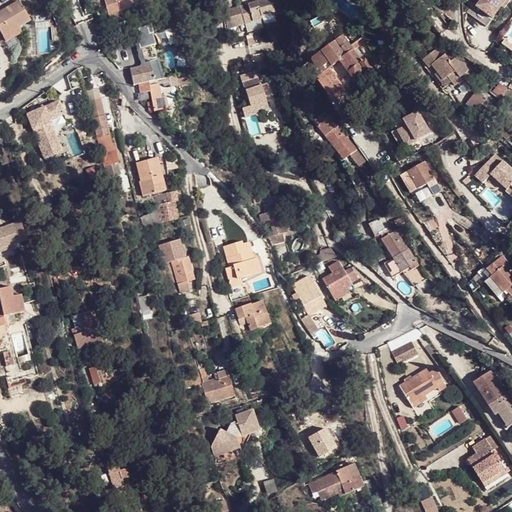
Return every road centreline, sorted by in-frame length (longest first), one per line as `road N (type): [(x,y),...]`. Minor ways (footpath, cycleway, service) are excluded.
road 1 (residential): [(416,313),(337,246),(310,192),(274,177),(250,153),(212,0)]
road 2 (residential): [(0,117),(89,48),(192,162)]
road 3 (track): [(511,353),(411,220),(381,166)]
